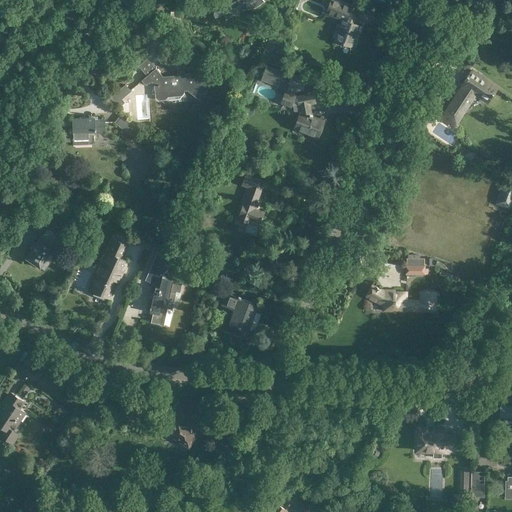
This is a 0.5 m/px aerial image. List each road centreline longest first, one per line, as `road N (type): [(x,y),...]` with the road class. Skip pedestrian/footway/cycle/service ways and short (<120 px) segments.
road 1 (residential): [(267,388),(292,347),(417,0)]
road 2 (residential): [(267,388),(175,373),(0,303)]
road 3 (residential): [(511,388),(267,388)]
road 4 (residential): [(0,137),(155,0)]
road 5 (residential): [(189,511),(267,388)]
